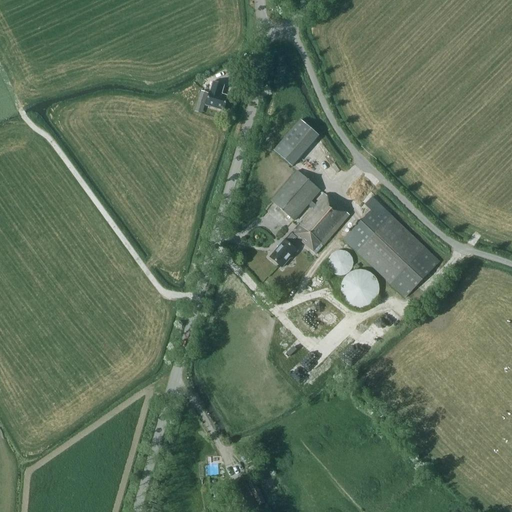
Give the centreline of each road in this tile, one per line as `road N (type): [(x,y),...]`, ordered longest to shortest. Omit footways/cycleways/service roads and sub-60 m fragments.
road 1 (tertiary): [(135,511),(258,77),(262,30)]
road 2 (unclassified): [(511,264),(438,233),(363,161),(324,105),(288,25)]
